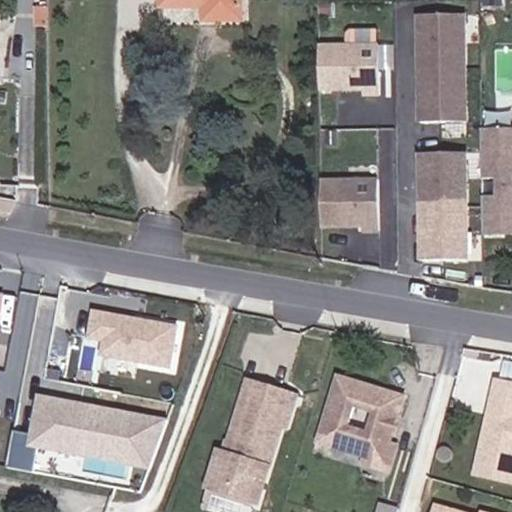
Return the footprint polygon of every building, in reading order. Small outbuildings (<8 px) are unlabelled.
[(163,0),(164,8),(206,7),(218,7),(218,21),(243,20),(242,0),(163,0)] [(47,27),(47,6),(35,6),(34,27),(47,27)] [(218,7),(206,7),(206,21),(218,21),(218,7)] [(466,120),(464,13),(420,14),(422,121),(466,120)] [(381,42),(317,44),(318,96),(382,94),(381,42)] [(511,233),(511,125),(489,125),(488,175),(506,176),(505,195),(488,194),(487,233),(511,233)] [(468,258),(466,151),(422,152),(424,259),(468,258)] [(379,179),(318,180),(319,233),(379,233),(379,179)] [(0,339),(2,340),(12,292),(0,289),(0,339)] [(93,356),(181,363),(185,317),(97,309),(93,356)] [(398,442),(400,433),(406,414),(403,412),(404,406),(410,404),(414,389),(350,369),(332,434),(376,447),(384,450),(398,442)] [(309,389),(259,374),(237,445),(230,443),(219,478),(271,494),(293,419),(299,421),(309,389)] [(511,377),(500,375),(478,467),(511,475),(511,377)] [(162,469),(173,417),(47,390),(38,431),(16,427),(9,461),(42,468),(47,445),(162,469)] [(409,436),(400,433),(398,442),(384,450),(376,447),(374,455),(400,463),(409,436)] [(377,511),(398,511),(400,507),(381,501),(377,511)] [(488,511),(477,511),(442,501),(439,511),(497,511),(489,509),(488,511)]
